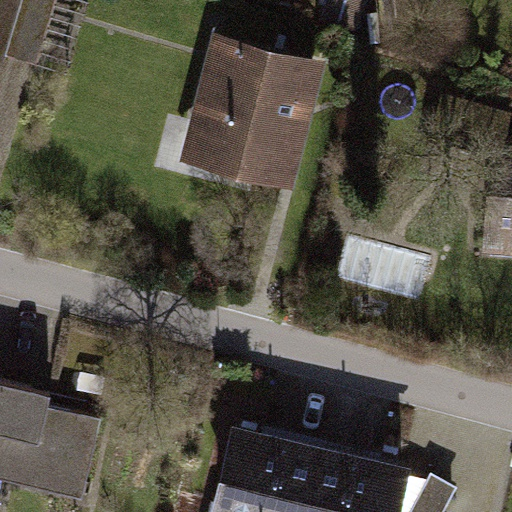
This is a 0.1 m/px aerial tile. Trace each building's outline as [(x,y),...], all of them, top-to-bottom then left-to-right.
[(60,0),(0,0),(0,52),(41,64),(60,0)] [(368,0),(330,0),(323,31),(358,40),(368,0)] [(314,64),(221,40),(193,148),(285,172),(314,64)] [(511,148),(497,147),(491,230),(511,232),(511,148)] [(50,388),(0,375),(0,470),(81,490),(100,415),(46,402),(50,388)] [(297,511),(317,435),(230,413),(204,511),(297,511)] [(389,511),(406,456),(317,435),(297,511),(389,511)]
